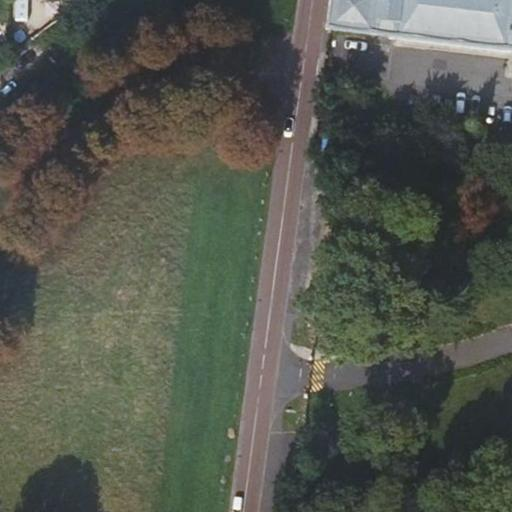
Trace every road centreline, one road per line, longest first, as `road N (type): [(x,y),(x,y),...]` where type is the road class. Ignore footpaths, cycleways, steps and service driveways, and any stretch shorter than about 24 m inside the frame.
road 1 (tertiary): [(312,0),(242,511)]
road 2 (residential): [(0,67),(83,9),(111,0)]
